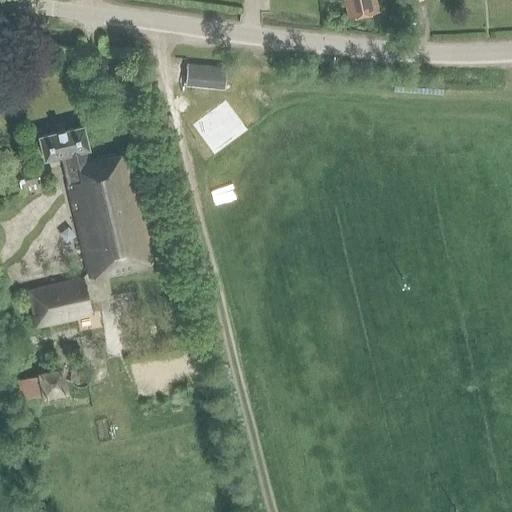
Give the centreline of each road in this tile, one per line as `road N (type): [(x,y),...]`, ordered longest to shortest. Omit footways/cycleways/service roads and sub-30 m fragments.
road 1 (tertiary): [(0,4),(350,49),(511,49)]
road 2 (track): [(265,511),(143,19)]
